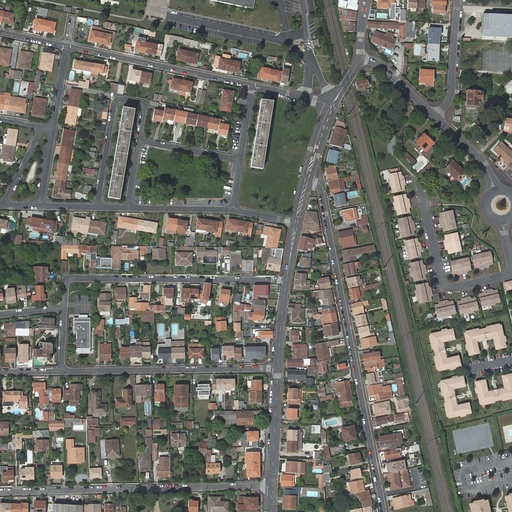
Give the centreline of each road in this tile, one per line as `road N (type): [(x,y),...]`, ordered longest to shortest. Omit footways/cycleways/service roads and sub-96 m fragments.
road 1 (residential): [(383,511),(320,188),(306,181)]
road 2 (residential): [(0,491),(271,486)]
road 3 (residential): [(64,306),(70,278),(286,281)]
road 4 (residential): [(60,371),(277,369)]
road 5 (residential): [(253,85),(66,46)]
road 6 (residential): [(511,274),(445,287),(419,180)]
road 7 (residential): [(139,140),(142,105),(114,104),(98,207)]
road 8 (residential): [(458,0),(449,100),(435,116)]
